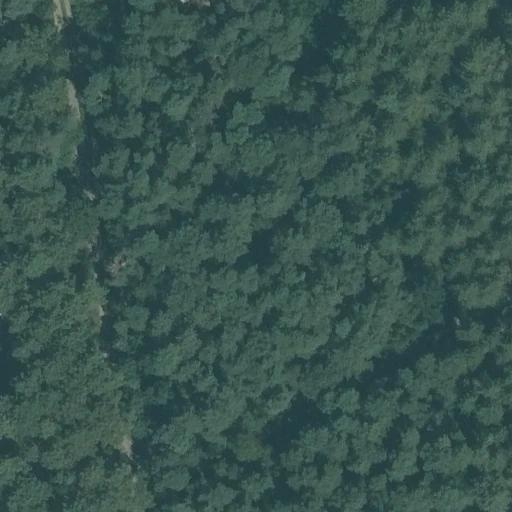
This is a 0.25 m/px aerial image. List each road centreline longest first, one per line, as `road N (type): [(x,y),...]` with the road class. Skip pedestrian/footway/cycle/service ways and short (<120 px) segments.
road 1 (track): [(48,0),(152,511)]
road 2 (track): [(150,498),(422,359),(511,300)]
